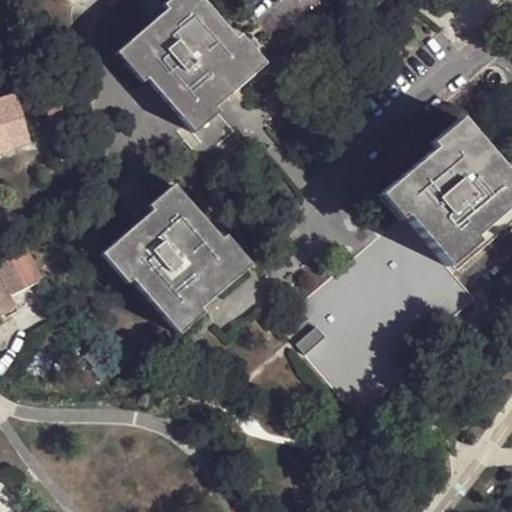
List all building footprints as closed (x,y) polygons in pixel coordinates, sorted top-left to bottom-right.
[(184,137),(253,74),(188,0),(184,0),(116,60),(184,137)] [(61,161),(77,156),(68,141),(61,81),(39,87),(61,161)] [(0,152),(10,150),(10,147),(28,141),(15,97),(0,101),(0,152)] [(402,230),(448,283),(511,227),(511,192),(463,137),(378,209),(399,232),(402,230)] [(170,337),(241,275),(171,197),(101,260),(170,337)] [(80,228),(85,237),(112,223),(108,214),(86,224),(80,228)] [(24,250),(26,255),(80,228),(86,224),(78,215),(41,236),(20,248),(22,251),(24,250)] [(80,228),(26,255),(31,266),(85,237),(80,228)] [(402,230),(399,232),(280,338),(359,430),(420,378),(412,366),(475,315),(448,283),(402,230)] [(0,312),(4,311),(0,301),(38,281),(31,266),(26,255),(24,250),(22,251),(0,261),(0,312)]
